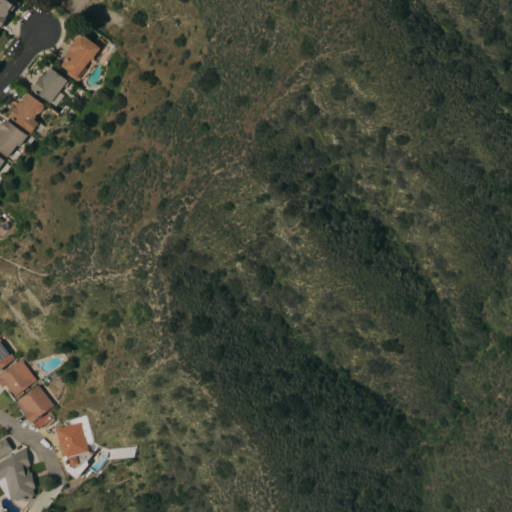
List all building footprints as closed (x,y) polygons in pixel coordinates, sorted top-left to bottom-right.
[(0,0),(6,0),(14,6),(6,17),(7,18),(0,27),(0,0)] [(92,58),(93,59),(92,61),(90,60),(84,68),(85,69),(75,81),(66,74),(68,71),(61,66),(62,66),(59,63),(71,49),(69,47),(74,41),(73,40),(74,38),(75,37),(77,35),(78,34),(79,35),(80,33),(100,48),(92,58)] [(58,92),(63,95),(53,107),(31,89),(33,87),(31,85),(36,78),(38,80),(43,73),(43,74),(49,66),(67,81),(58,92)] [(7,116),(9,114),(8,113),(12,107),(14,108),(27,92),(43,104),(43,108),(39,114),(37,114),(33,120),(37,123),(30,133),(7,116)] [(26,136),(18,147),(16,145),(7,157),(0,151),(0,127),(1,126),(0,125),(3,121),(4,122),(6,120),(26,136)] [(0,369),(0,339),(14,359),(0,369)] [(0,374),(20,359),(36,380),(15,396),(11,391),(8,394),(0,383),(0,374)] [(31,424),(15,403),(38,385),(54,406),(31,424)] [(65,426),(64,422),(86,416),(93,443),(98,445),(93,455),(92,454),(83,467),(79,469),(76,470),(73,469),(70,468),(69,464),(67,465),(66,460),(68,460),(67,458),(65,459),(60,444),(58,445),(54,431),(56,431),(55,429),(65,426)] [(0,458),(0,441),(5,438),(13,450),(0,458)] [(30,466),(28,467),(30,473),(32,472),(34,480),(35,480),(37,488),(34,489),(35,495),(33,497),(18,501),(12,499),(0,481),(0,462),(25,447),(30,466)]
